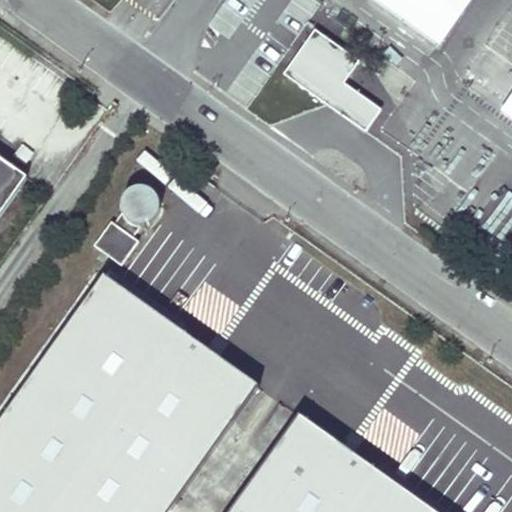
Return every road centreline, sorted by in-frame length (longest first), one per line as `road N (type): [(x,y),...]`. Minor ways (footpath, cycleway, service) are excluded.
road 1 (tertiary): [(46,0),(511,338)]
road 2 (unknown): [(267,158),(352,139),(386,154),(405,170),(412,197),(409,263)]
